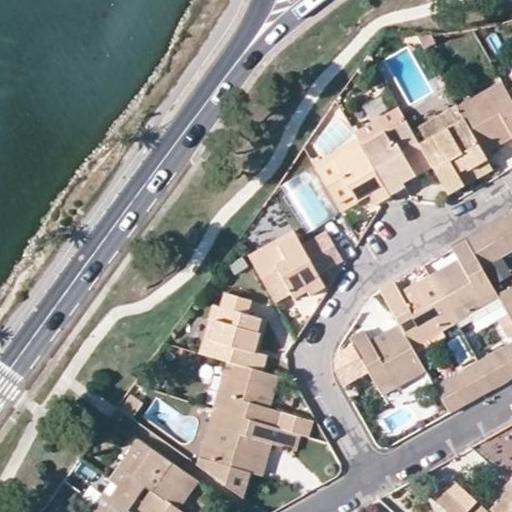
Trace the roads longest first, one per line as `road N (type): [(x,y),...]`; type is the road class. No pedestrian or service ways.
road 1 (secondary): [(0,383),(249,47)]
road 2 (residential): [(373,477),(323,369),(322,347),(371,274),(511,194)]
road 3 (residential): [(373,477),(511,400)]
